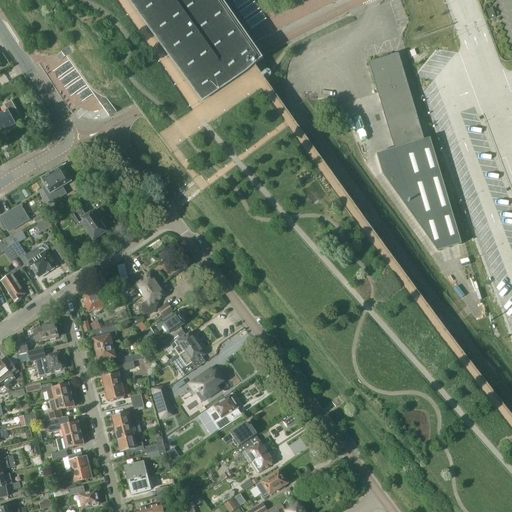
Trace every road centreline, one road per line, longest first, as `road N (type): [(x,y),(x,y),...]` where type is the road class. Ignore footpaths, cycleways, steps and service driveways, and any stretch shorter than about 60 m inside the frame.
road 1 (residential): [(381,497),(171,216)]
road 2 (residential): [(117,511),(62,289)]
road 3 (residential): [(171,216),(62,289)]
road 4 (residential): [(67,138),(0,27)]
